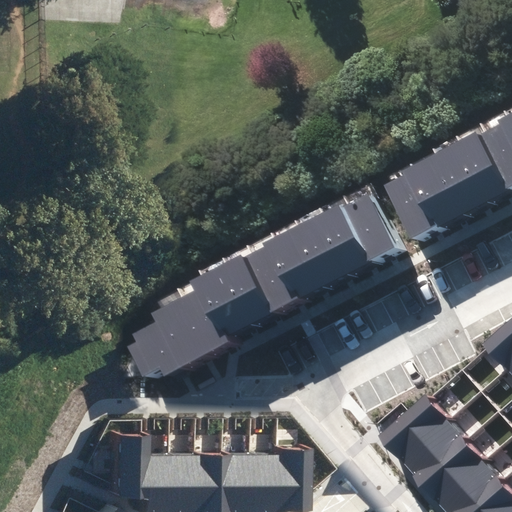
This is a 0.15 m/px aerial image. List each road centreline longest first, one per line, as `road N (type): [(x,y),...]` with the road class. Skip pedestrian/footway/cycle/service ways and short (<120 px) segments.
road 1 (residential): [(310,390),(511,288)]
road 2 (residential): [(416,511),(310,390)]
